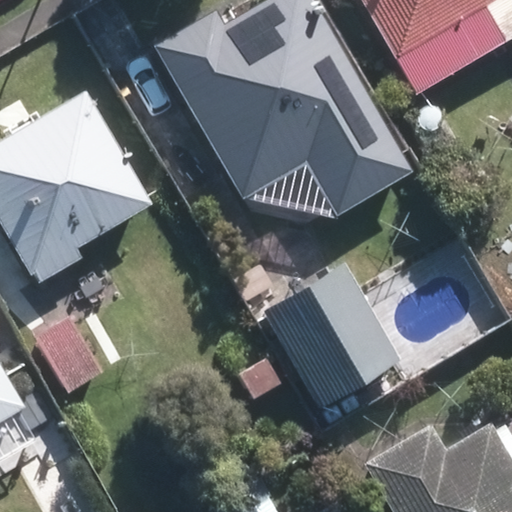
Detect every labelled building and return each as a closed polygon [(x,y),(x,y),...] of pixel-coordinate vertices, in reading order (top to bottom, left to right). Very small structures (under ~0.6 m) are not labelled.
[(200,14),(137,52),(211,175),(285,131),(294,147),(358,109),(291,0),(257,0),(209,29),(200,14)] [(511,0),(341,0),(400,100),(511,34),(511,0)] [(71,93),(0,134),(0,251),(19,284),(142,213),(71,93)] [(333,271),(250,316),(301,409),(384,364),(333,271)] [(94,374),(60,320),(26,341),(60,395),(94,374)] [(418,432),(348,472),(370,511),(511,511),(511,478),(484,429),(441,462),(418,432)] [(217,505),(221,511),(276,511),(254,480),(217,505)]
